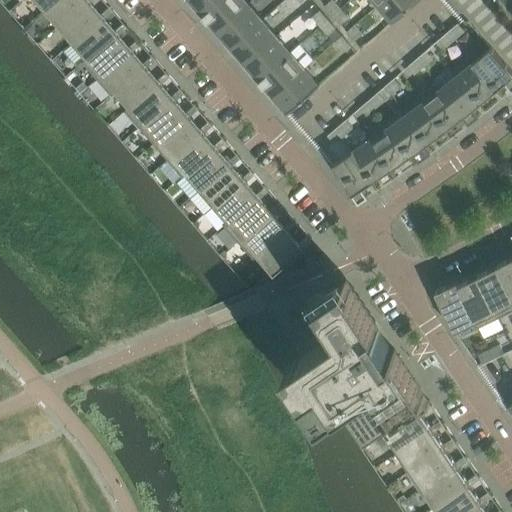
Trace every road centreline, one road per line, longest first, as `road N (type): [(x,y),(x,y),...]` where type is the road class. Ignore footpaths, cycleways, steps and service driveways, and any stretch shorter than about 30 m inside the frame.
road 1 (residential): [(157,0),(354,232)]
road 2 (residential): [(399,287),(511,451)]
road 3 (residential): [(511,119),(354,232)]
road 4 (residential): [(399,287),(511,226)]
